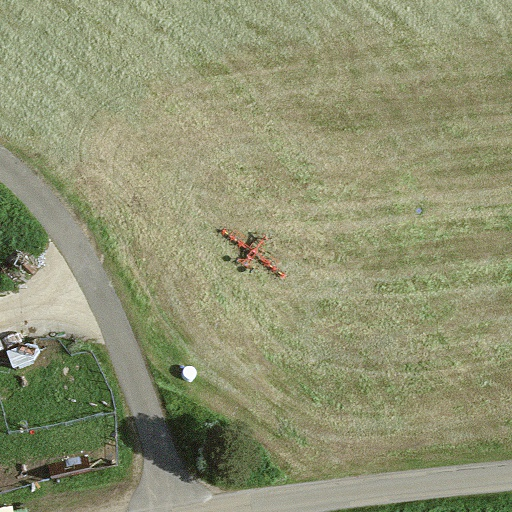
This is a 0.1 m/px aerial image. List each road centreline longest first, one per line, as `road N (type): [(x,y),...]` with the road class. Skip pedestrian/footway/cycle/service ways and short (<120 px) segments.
road 1 (track): [(211,509),(90,242),(0,158)]
road 2 (unclassified): [(199,511),(511,473)]
